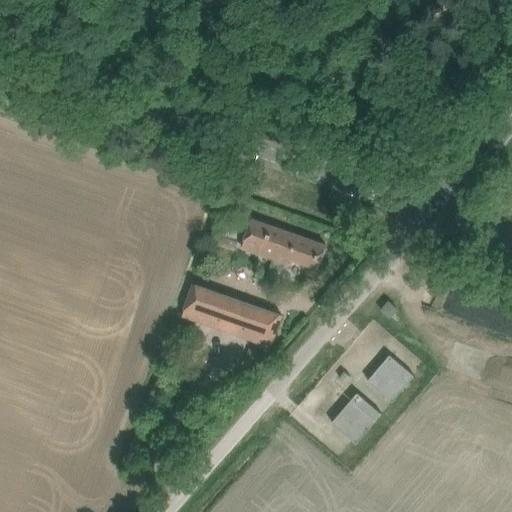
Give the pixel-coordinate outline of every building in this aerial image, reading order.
[(252,219),(242,247),(292,265),(294,260),(318,269),(326,245),(252,219)] [(283,313),(193,282),(182,316),(271,347),(283,313)] [(390,318),(397,309),(389,302),(381,310),(390,318)] [(415,376),(391,355),(368,381),(391,402),(415,376)] [(351,376),(344,370),(339,377),(346,383),(351,376)] [(356,444),(382,414),(358,393),(332,423),(356,444)]
